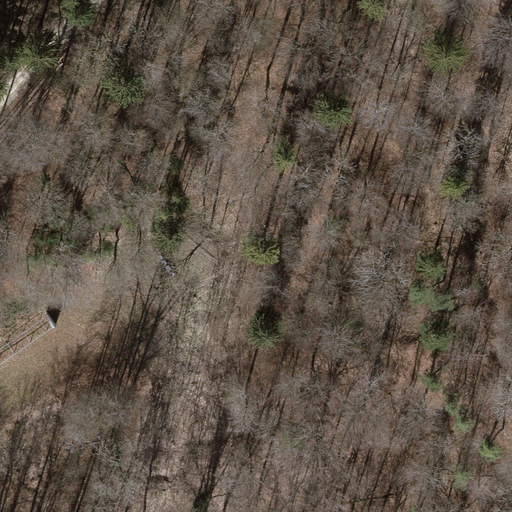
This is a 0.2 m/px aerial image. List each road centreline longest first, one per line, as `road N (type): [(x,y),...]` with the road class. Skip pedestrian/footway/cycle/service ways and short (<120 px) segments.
road 1 (track): [(133,511),(182,282),(314,0)]
road 2 (track): [(0,99),(96,0)]
